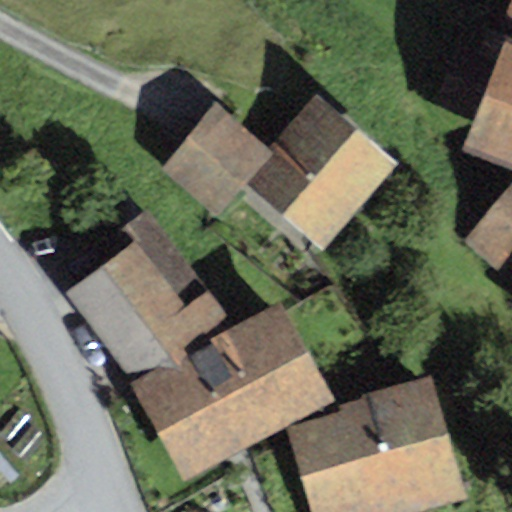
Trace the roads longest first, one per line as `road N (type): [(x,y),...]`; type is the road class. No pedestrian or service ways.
road 1 (tertiary): [(103,511),(86,427),(0,265)]
road 2 (residential): [(0,17),(173,102)]
